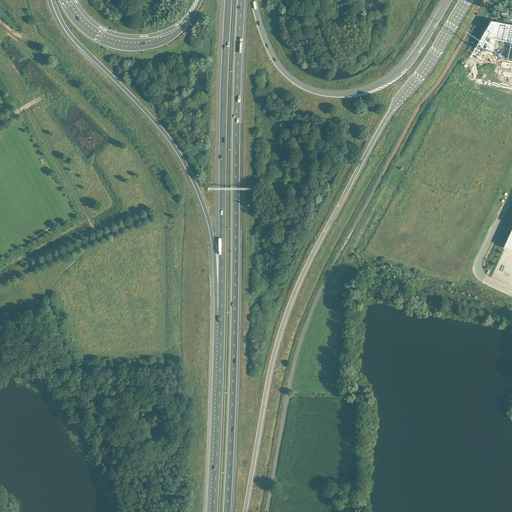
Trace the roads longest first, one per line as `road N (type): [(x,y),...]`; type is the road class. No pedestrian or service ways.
road 1 (motorway): [(246,511),(270,373),(296,289),(389,111),(466,0)]
road 2 (motorway): [(227,511),(241,0)]
road 3 (motorway): [(53,0),(71,35),(139,103),(188,169),(214,247),(221,303)]
road 4 (motorway): [(227,0),(221,303)]
road 5 (motorway): [(448,0),(394,75),(336,95),(296,86),(278,70),(252,0)]
road 6 (motorway): [(221,303),(213,511)]
road 7 (motorway): [(200,0),(181,29),(147,43),(95,31),(66,0)]
